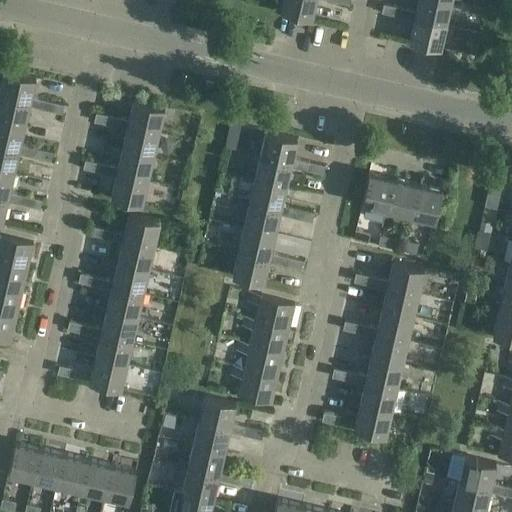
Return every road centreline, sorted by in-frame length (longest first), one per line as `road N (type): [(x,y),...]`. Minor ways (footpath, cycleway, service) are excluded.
road 1 (residential): [(12,403),(39,359),(66,245),(54,219),(98,30)]
road 2 (residential): [(277,456),(304,405),(345,146)]
road 3 (residential): [(347,87),(98,30)]
road 4 (residential): [(511,124),(355,89)]
road 5 (residential): [(134,430),(12,403)]
